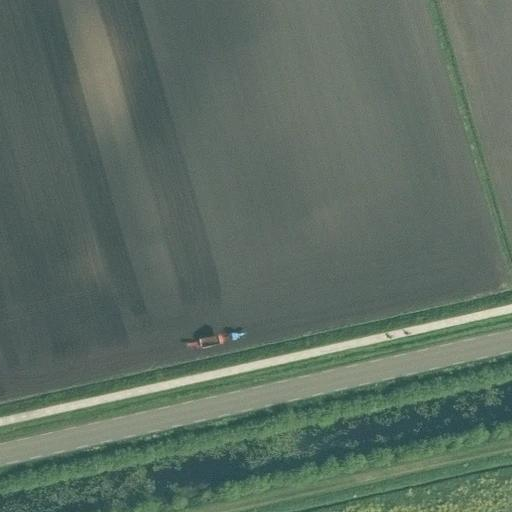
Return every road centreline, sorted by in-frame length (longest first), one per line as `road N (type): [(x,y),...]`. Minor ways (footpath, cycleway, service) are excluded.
road 1 (tertiary): [(511,341),(0,456)]
road 2 (track): [(206,511),(511,446)]
